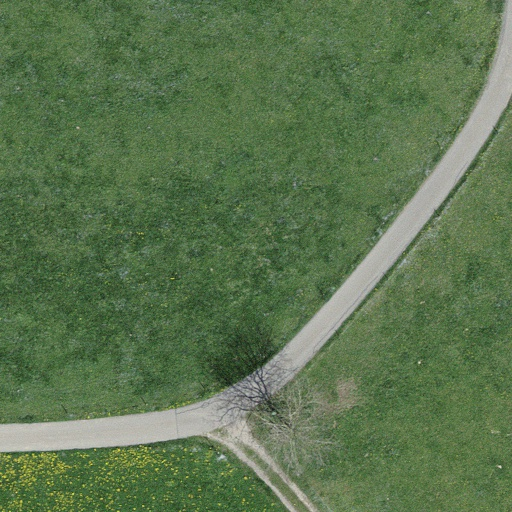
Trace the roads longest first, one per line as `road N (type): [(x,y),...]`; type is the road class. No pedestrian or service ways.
road 1 (unclassified): [(0,439),(174,425),(258,391),(420,215),(479,128),(511,54)]
road 2 (track): [(206,418),(308,511)]
